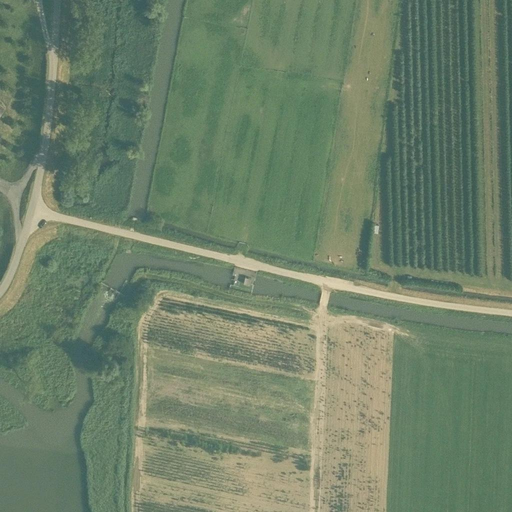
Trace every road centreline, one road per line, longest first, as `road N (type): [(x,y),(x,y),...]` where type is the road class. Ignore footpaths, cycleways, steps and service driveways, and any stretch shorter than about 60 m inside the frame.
road 1 (unclassified): [(511,312),(421,304),(31,208)]
road 2 (unclassified): [(31,208),(49,47)]
